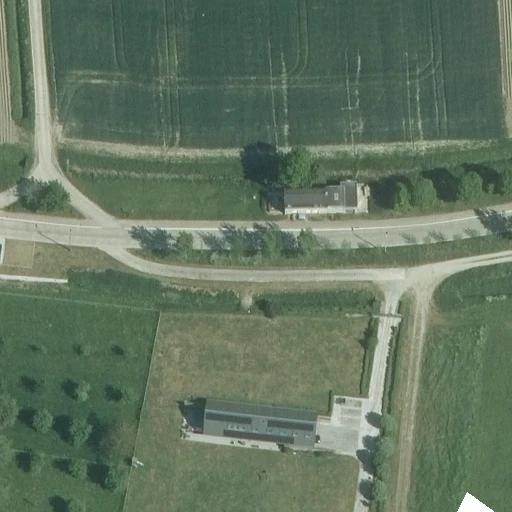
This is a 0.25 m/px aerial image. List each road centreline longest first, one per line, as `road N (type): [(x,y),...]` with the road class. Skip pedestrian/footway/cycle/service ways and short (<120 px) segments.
road 1 (residential): [(511,221),(432,233),(112,237)]
road 2 (unclassified): [(33,0),(45,179)]
